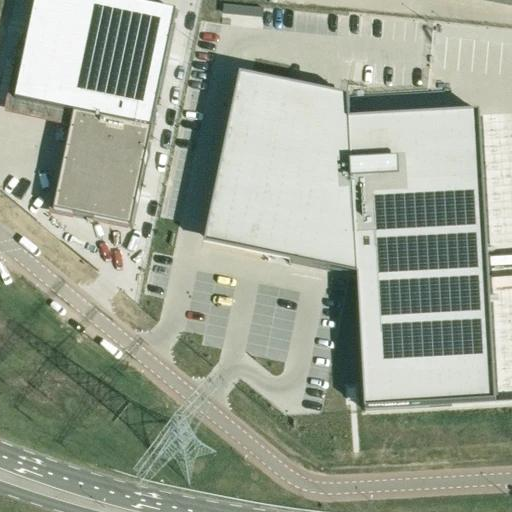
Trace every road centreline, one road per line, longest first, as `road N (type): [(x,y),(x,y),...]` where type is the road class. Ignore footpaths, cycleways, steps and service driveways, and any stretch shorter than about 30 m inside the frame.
road 1 (unclassified): [(0,242),(292,483),(344,493),(511,483)]
road 2 (secondary): [(195,511),(64,479),(0,453)]
